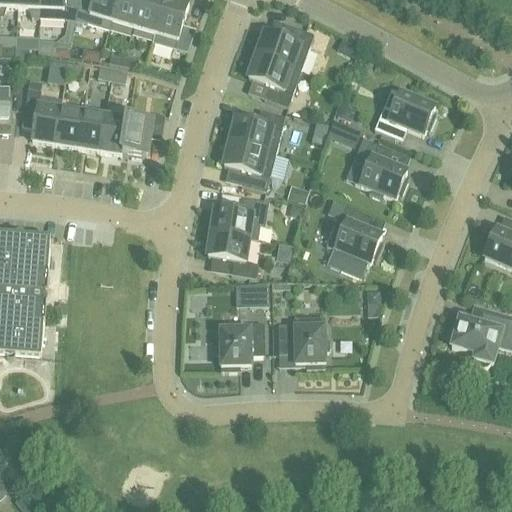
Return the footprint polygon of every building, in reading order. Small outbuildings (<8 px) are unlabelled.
[(0,0),(0,20),(4,21),(7,12),(18,12),(18,0),(0,0)] [(41,0),(18,0),(18,12),(29,13),(31,22),(40,23),(41,0)] [(41,0),(40,23),(64,24),(75,26),(79,1),(73,0),(41,0)] [(79,1),(75,26),(86,28),(110,35),(113,26),(112,25),(119,0),(94,0),(94,4),(79,1)] [(143,0),(119,0),(112,25),(113,26),(134,32),(143,0)] [(167,1),(163,0),(143,0),(134,32),(155,38),(167,1)] [(155,38),(152,47),(188,58),(196,33),(183,30),(189,8),(181,5),(167,1),(155,38)] [(265,37),(257,60),(301,76),(314,39),(290,31),(286,44),(265,37)] [(0,61),(15,63),(16,52),(16,43),(9,43),(9,52),(2,52),(2,48),(0,47),(0,61)] [(71,51),(55,49),(54,60),(70,62),(71,51)] [(16,52),(15,63),(29,64),(30,53),(16,52)] [(123,71),(125,61),(111,58),(109,68),(123,71)] [(301,76),(257,60),(249,83),(269,91),(264,104),(288,112),(301,76)] [(139,63),(125,61),(123,71),(137,74),(139,63)] [(82,70),(68,68),(67,79),(81,80),(82,70)] [(112,85),(114,75),(100,73),(98,83),(112,85)] [(114,75),(112,85),(126,88),(128,78),(114,75)] [(0,128),(7,129),(11,129),(12,123),(12,93),(8,93),(0,92),(0,128)] [(22,132),(34,134),(32,146),(56,149),(61,114),(60,114),(61,109),(62,104),(41,101),(41,96),(28,94),(25,117),(24,124),(22,132)] [(391,94),(374,135),(397,144),(402,131),(424,140),(425,136),(430,138),(438,118),(434,116),(435,112),(425,108),(427,104),(413,98),(411,102),(391,94)] [(61,114),(56,149),(78,153),(85,113),(61,109),(60,114),(61,114)] [(85,113),(78,153),(101,156),(107,116),(85,113)] [(129,124),(123,160),(146,163),(150,143),(161,145),(165,121),(152,118),(130,115),(129,120),(130,120),(129,125),(129,124)] [(107,116),(101,156),(123,160),(129,124),(129,125),(130,120),(129,120),(107,116)] [(236,124),(230,148),(276,159),(285,122),(261,116),(257,129),(236,124)] [(359,169),(362,170),(355,188),(360,190),(371,195),(369,199),(383,205),(385,201),(395,205),(397,201),(402,203),(410,183),(405,181),(407,177),(386,168),(391,155),(369,145),(363,143),(354,167),(359,169)] [(276,159),(230,148),(224,172),(245,177),(242,191),(266,197),(276,159)] [(216,213),(212,237),(249,243),(249,244),(258,245),(261,232),(265,232),(269,207),(239,202),(237,216),(216,213)] [(366,219),(343,210),(336,207),(330,220),(338,223),(326,251),(346,259),(340,274),(360,282),(367,267),(370,269),(372,265),(376,267),(385,247),(380,245),(382,241),(360,232),(366,219)] [(511,240),(497,234),(495,238),(490,236),(482,256),(486,258),(484,262),(511,273),(511,240)] [(50,243),(25,241),(25,240),(25,239),(24,238),(22,237),(21,237),(20,237),(19,237),(18,238),(17,239),(16,240),(0,238),(0,358),(41,362),(50,243)] [(249,243),(212,237),(208,262),(233,266),(231,280),(256,284),(259,269),(245,267),(249,244),(249,243)] [(64,325),(60,365),(111,355),(113,355),(121,257),(99,253),(99,256),(92,256),(92,252),(70,248),(65,314),(64,325)] [(249,311),(269,310),(268,291),(249,291),(249,311)] [(511,322),(475,312),(471,326),(460,323),(458,330),(453,331),(450,334),(449,338),(450,341),(453,345),(451,352),(475,359),(474,364),(476,365),(477,369),(480,372),(484,373),(487,372),(491,369),(493,370),(498,350),(511,354),(511,322)] [(329,346),(325,346),(325,322),(294,322),(295,332),(279,332),(279,360),(295,359),(295,370),(306,370),(306,375),(326,374),(326,355),(329,355),(329,346)] [(220,334),(220,348),(217,348),(217,358),(221,358),(221,377),(241,377),(240,372),(251,371),(251,361),(265,361),(265,328),(250,329),(250,333),(220,334)] [(0,478),(0,501),(12,493),(0,478)]
